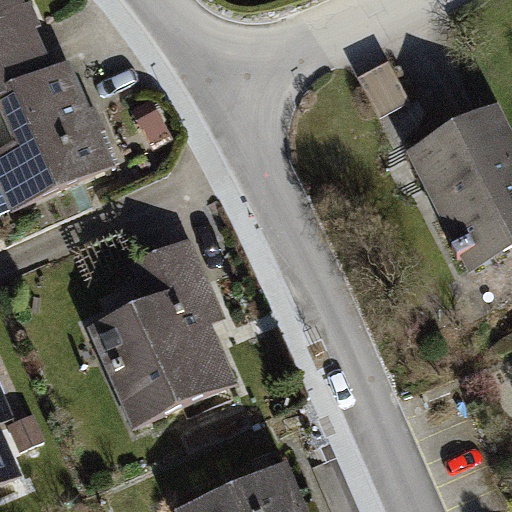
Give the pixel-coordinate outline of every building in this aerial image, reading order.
[(0,0),(0,96),(53,74),(20,0),(0,0)] [(387,59),(358,74),(378,112),(407,97),(387,59)] [(53,74),(0,96),(0,183),(12,212),(114,168),(69,67),(53,74)] [(511,131),(497,103),(406,149),(467,269),(503,251),(511,270),(511,131)] [(89,338),(129,429),(233,384),(212,336),(229,328),(193,249),(132,276),(148,312),(89,338)] [(0,489),(24,479),(3,431),(20,424),(0,379),(0,489)] [(302,511),(282,465),(173,511),(302,511)]
